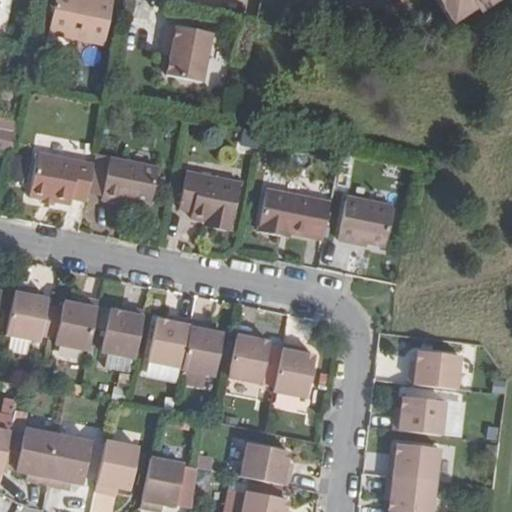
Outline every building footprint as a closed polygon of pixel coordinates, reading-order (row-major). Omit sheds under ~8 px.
[(103,47),(112,0),(41,0),(39,16),(50,19),(47,36),(76,41),(103,47)] [(435,0),(452,26),(491,0),(435,0)] [(210,35),(166,27),(163,41),(172,44),(169,58),(165,77),(200,84),(210,35)] [(73,59),(76,41),(47,36),(43,54),(73,59)] [(172,44),(163,41),(160,56),(169,58),(172,44)] [(0,130),(15,133),(18,122),(0,118),(0,130)] [(15,133),(0,130),(0,149),(12,152),(15,133)] [(70,200),(85,204),(87,194),(91,172),(92,166),(37,156),(28,199),(41,201),(53,204),(69,207),(70,200)] [(132,202),(150,206),(157,170),(109,160),(94,157),(92,166),(91,172),(106,174),(102,197),(101,202),(116,205),(118,199),(132,202)] [(23,162),(10,160),(8,173),(20,176),(23,162)] [(91,172),(87,194),(102,197),(106,174),(91,172)] [(204,223),(231,228),(240,185),(186,174),(178,211),(192,213),(191,220),(204,223)] [(290,235),(322,242),(330,202),(266,190),(258,233),(289,238),(290,235)] [(346,197),(337,241),(366,248),(366,245),(384,248),(393,207),(346,197)] [(409,212),(412,199),(403,198),(400,210),(409,212)] [(131,208),(132,202),(118,199),(116,205),(131,208)] [(231,228),(204,223),(203,228),(230,233),(231,228)] [(29,290),(15,287),(5,336),(38,343),(46,301),(35,299),(28,297),(29,290)] [(36,292),(29,290),(28,297),(35,299),(36,292)] [(61,305),(53,346),(87,353),(97,304),(82,301),(80,308),(61,305)] [(110,313),(101,354),(106,355),(131,360),(134,360),(143,313),(128,310),(126,316),(110,313)] [(155,321),(147,363),(180,370),(190,322),(173,319),(172,325),(155,321)] [(204,325),(190,322),(180,370),(179,372),(205,377),(213,379),(221,336),(202,333),(204,325)] [(252,334),(236,331),(226,380),(259,387),(268,344),(251,341),(252,334)] [(297,349),(282,346),(272,393),(305,400),(313,358),(296,354),(297,349)] [(409,370),(407,386),(455,392),(459,358),(417,353),(416,364),(415,371),(409,370)] [(131,360),(106,355),(104,368),(128,374),(131,360)] [(202,390),(205,377),(184,373),(182,386),(202,390)] [(129,375),(120,374),(117,387),(125,390),(129,375)] [(78,397),(80,386),(68,384),(66,394),(78,397)] [(0,392),(0,395),(15,399),(17,389),(2,385),(0,392)] [(32,389),(19,387),(16,403),(30,405),(32,389)] [(128,390),(114,388),(110,402),(124,404),(128,390)] [(165,398),(162,414),(171,415),(174,399),(165,398)] [(400,417),(394,416),(391,432),(440,438),(444,405),(402,399),(400,417)] [(190,421),(174,417),(172,428),(188,432),(190,421)] [(203,424),(201,436),(212,439),(215,426),(203,424)] [(485,439),(495,441),(498,427),(487,426),(485,439)] [(47,487),(57,437),(23,430),(15,473),(27,475),(33,477),(32,484),(47,487)] [(0,476),(9,433),(0,431),(0,476)] [(90,444),(57,437),(47,487),(62,490),(64,482),(81,486),(90,444)] [(137,449),(104,443),(94,492),(109,495),(110,489),(117,490),(128,492),(137,449)] [(287,455),(246,445),(240,479),(250,481),(286,488),(290,472),(284,472),(287,455)] [(485,445),(483,461),(494,462),(496,446),(485,445)] [(394,463),(388,463),(386,479),(434,485),(438,452),(396,446),(394,463)] [(182,467),(149,460),(139,509),(152,511),(153,511),(156,506),(173,509),(173,508),(190,511),(195,471),(181,468),(182,467)] [(25,482),(32,484),(33,477),(27,475),(25,482)] [(431,511),(434,485),(386,479),(385,479),(383,494),(390,495),(387,511),(431,511)] [(248,495),(245,494),(241,511),(284,511),(286,502),(279,501),(282,487),(250,481),(248,495)] [(110,489),(109,495),(115,497),(117,490),(110,489)]
